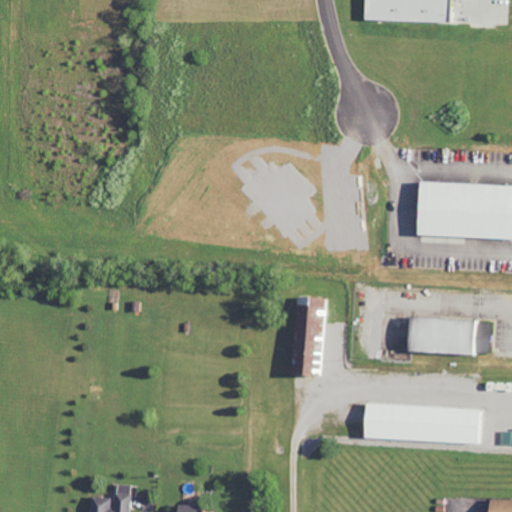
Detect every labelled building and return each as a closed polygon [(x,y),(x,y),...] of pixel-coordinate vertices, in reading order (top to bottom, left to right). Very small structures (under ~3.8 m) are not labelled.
[(374,0),(374,21),(459,24),(459,0),(374,0)] [(511,239),(511,184),(432,181),(431,229),(429,229),(429,235),(439,236),(439,243),(467,244),(467,238),(511,239)] [(303,297),(300,375),(333,376),(336,298),(303,297)] [(488,355),(489,320),(417,317),(416,352),(488,355)] [(376,439),(489,443),(491,408),(377,404),(376,439)] [(97,497),(96,511),(136,511),(138,485),(123,485),(122,508),(117,507),(118,498),(97,497)] [(511,511),(511,500),(496,500),(495,511),(511,511)]
